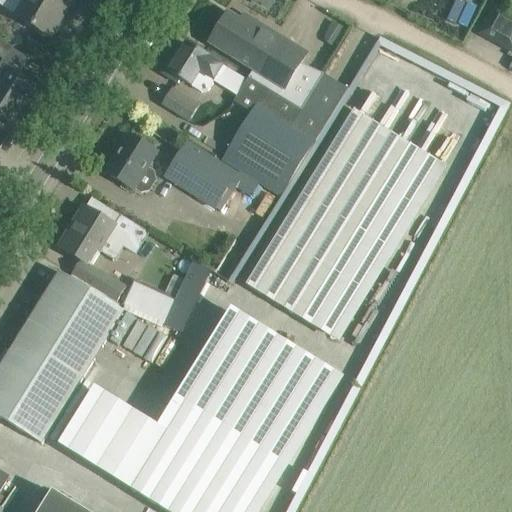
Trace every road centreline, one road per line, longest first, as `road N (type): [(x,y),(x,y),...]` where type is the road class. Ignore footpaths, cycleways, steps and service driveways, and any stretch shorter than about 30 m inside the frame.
road 1 (residential): [(0,246),(160,0)]
road 2 (residential): [(511,88),(339,0)]
